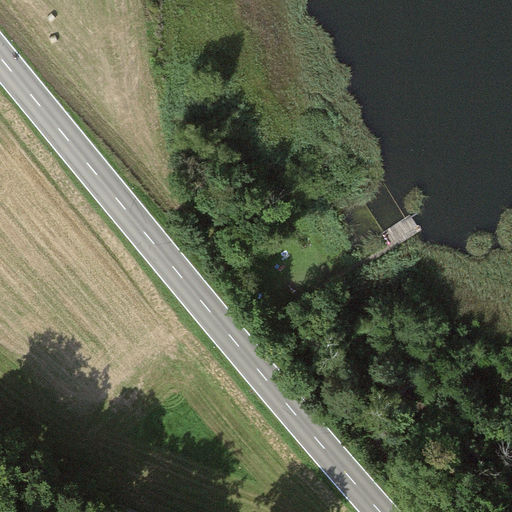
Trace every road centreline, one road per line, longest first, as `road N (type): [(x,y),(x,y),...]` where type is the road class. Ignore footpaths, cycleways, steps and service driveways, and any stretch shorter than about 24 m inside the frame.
road 1 (primary): [(0,58),(383,511)]
road 2 (track): [(110,511),(0,454)]
